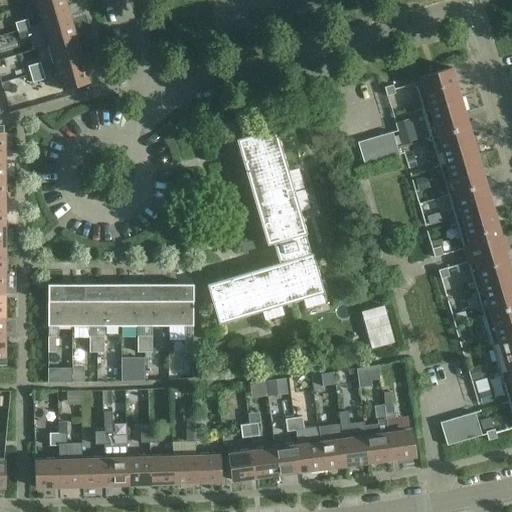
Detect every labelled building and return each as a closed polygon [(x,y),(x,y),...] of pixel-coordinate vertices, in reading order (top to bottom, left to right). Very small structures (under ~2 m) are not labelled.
[(40,0),(34,2),(41,24),(68,16),(63,0),(40,0)] [(68,16),(41,24),(47,46),(75,38),(68,16)] [(15,23),(17,31),(29,28),(27,19),(15,23)] [(32,36),(29,28),(17,31),(19,39),(32,36)] [(47,46),(54,68),(81,60),(75,38),(47,46)] [(81,60),(54,68),(60,91),(88,83),(81,60)] [(27,66),(30,75),(42,71),(40,63),(27,66)] [(431,79),(430,74),(420,77),(421,82),(414,84),(422,109),(460,98),(451,68),(436,72),(437,77),(431,79)] [(42,71),(30,75),(32,83),(45,80),(42,71)] [(395,94),(393,85),(384,88),(387,96),(395,94)] [(422,109),(430,138),(464,128),(460,114),(465,113),(460,98),(422,109)] [(411,119),(396,123),(402,143),(416,139),(411,119)] [(336,140),(333,131),(330,121),(308,127),(306,128),(312,147),(336,140)] [(273,244),(279,263),(207,285),(218,324),(324,293),(312,254),(310,254),(305,234),(306,234),(275,128),(236,140),(267,246),(273,244)] [(439,166),(477,155),(473,140),(468,141),(464,128),(430,138),(439,166)] [(392,132),(380,136),(387,159),(399,155),(392,132)] [(380,136),(369,139),(376,162),(387,159),(380,136)] [(376,162),(369,139),(357,143),(364,166),(376,162)] [(413,155),(407,157),(410,167),(416,165),(413,155)] [(439,166),(447,195),(481,185),(477,172),(482,171),(477,155),(439,166)] [(426,177),(414,180),(417,192),(429,188),(426,177)] [(481,185),(447,195),(456,224),(494,213),(489,197),(484,199),(481,185)] [(456,224),(463,249),(501,238),(494,213),(456,224)] [(440,223),(438,214),(427,218),(430,227),(440,223)] [(448,241),(442,243),(444,251),(450,250),(448,241)] [(440,246),(431,249),(434,258),(443,255),(440,246)] [(467,262),(474,287),(511,276),(511,274),(505,251),(467,262)] [(392,264),(376,266),(378,283),(394,281),(392,264)] [(447,268),(438,271),(440,280),(449,277),(447,268)] [(511,276),(474,287),(483,316),(511,307),(511,276)] [(48,327),(72,327),(72,285),(47,285),(48,327)] [(72,327),(96,327),(96,285),(72,285),(72,327)] [(96,327),(120,327),(120,285),(96,285),(96,327)] [(120,327),(144,327),(144,285),(120,285),(120,327)] [(144,327),(168,327),(168,285),(144,285),(144,327)] [(168,327),(193,327),(193,285),(168,285),(168,327)] [(397,343),(386,305),(366,311),(377,349),(397,343)] [(511,307),(483,316),(491,345),(511,338),(511,307)] [(464,313),(454,316),(455,322),(466,319),(464,313)] [(511,338),(491,345),(500,374),(511,370),(511,338)] [(204,347),(207,359),(227,353),(223,341),(204,347)] [(376,367),(356,370),(359,389),(370,387),(370,382),(378,380),(376,367)] [(479,367),(469,369),(472,380),(482,377),(479,367)] [(48,369),(48,383),(71,383),(71,369),(48,369)] [(508,402),(511,401),(511,370),(500,374),(508,402)] [(335,384),(333,372),(321,374),(323,386),(335,384)] [(285,379),(266,381),(267,396),(287,394),(285,379)] [(489,390),(478,393),(481,405),(492,402),(489,390)] [(392,405),(384,406),(385,419),(394,418),(392,405)] [(347,411),(338,412),(340,425),(349,424),(347,411)] [(104,429),(112,428),(111,412),(103,412),(104,429)] [(481,436),(474,413),(463,416),(470,439),(481,436)] [(463,416),(451,419),(458,442),(470,439),(463,416)] [(293,418),(295,431),(304,430),(303,428),(302,417),(293,418)] [(287,432),(295,431),(293,418),(285,419),(287,432)] [(490,418),(480,421),(483,430),(493,427),(490,418)] [(364,426),(365,434),(369,462),(391,460),(387,431),(385,419),(378,420),(378,425),(364,426)] [(447,446),(458,442),(451,419),(440,423),(447,446)] [(58,433),(66,433),(66,422),(57,422),(58,433)] [(257,423),(248,424),(250,437),(259,436),(257,423)] [(241,438),(250,437),(248,424),(240,425),(241,438)] [(295,431),(297,443),(301,471),(323,468),(320,440),(318,426),(303,428),(304,430),(295,431)] [(387,431),(391,460),(415,456),(411,428),(387,431)] [(195,442),(194,429),(186,429),(186,442),(195,442)] [(203,429),(194,429),(195,442),(203,441),(203,429)] [(149,443),(149,430),(140,431),(140,443),(149,443)] [(157,430),(149,430),(149,443),(158,443),(157,430)] [(488,441),(497,438),(494,430),(485,432),(488,441)] [(112,431),(103,432),(103,445),(112,444),(112,431)] [(103,445),(103,432),(94,432),(95,445),(103,445)] [(49,446),(58,446),(58,433),(49,433),(49,446)] [(66,433),(58,433),(58,446),(67,446),(66,433)] [(346,465),(369,462),(365,434),(342,437),(346,465)] [(323,468),(346,465),(342,437),(320,440),(323,468)] [(278,474),(301,471),(297,443),(274,446),(278,474)] [(103,445),(104,456),(105,485),(128,485),(127,456),(126,444),(112,444),(103,445)] [(255,477),(278,474),(274,446),(252,449),(255,477)] [(232,481),(255,477),(252,449),(228,452),(232,481)] [(219,453),(195,454),(196,482),(220,482),(219,453)] [(151,484),(174,483),(173,454),(150,455),(151,484)] [(174,483),(196,482),(195,454),(173,454),(174,483)] [(128,485),(151,484),(150,455),(127,456),(128,485)] [(82,486),(105,485),(104,456),(81,457),(82,486)] [(81,457),(58,458),(59,487),(82,486),(81,457)] [(36,488),(59,487),(58,458),(35,459),(36,488)]
